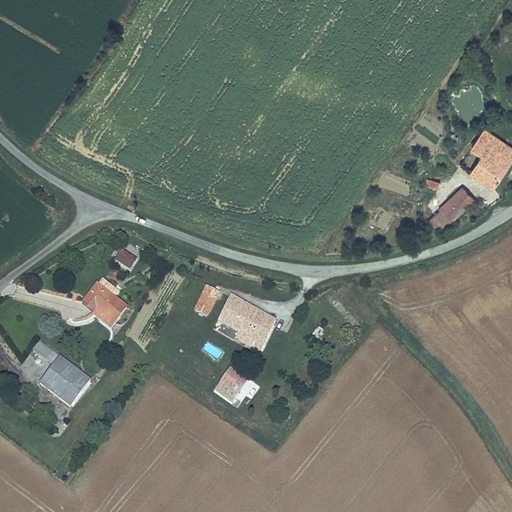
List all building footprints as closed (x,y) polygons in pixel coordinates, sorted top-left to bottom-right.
[(511,148),(484,128),(478,135),(511,158),(511,148)] [(471,145),(482,153),(470,171),(494,187),(511,159),(511,158),(478,135),(471,145)] [(437,185),(438,178),(431,177),(430,185),(437,185)] [(458,184),(427,216),(440,228),(471,197),(458,184)] [(122,250),(114,261),(129,271),(137,260),(122,250)] [(128,308),(97,283),(81,304),(93,314),(92,315),(111,330),(128,308)] [(206,286),(193,311),(208,318),(218,299),(213,297),(216,291),(206,286)] [(216,291),(213,297),(218,299),(221,293),(216,291)] [(275,320),(264,314),(261,319),(233,302),(236,297),(231,295),(218,322),(240,333),(263,345),(275,320)] [(264,314),(236,297),(233,302),(261,319),(264,314)] [(240,333),(236,341),(259,352),(263,345),(240,333)] [(53,366),(60,357),(39,341),(32,350),(53,366)] [(53,366),(39,385),(71,409),(92,381),(60,357),(53,366)] [(230,369),(222,381),(239,393),(248,381),(230,369)] [(222,381),(214,392),(232,404),(239,393),(222,381)]
